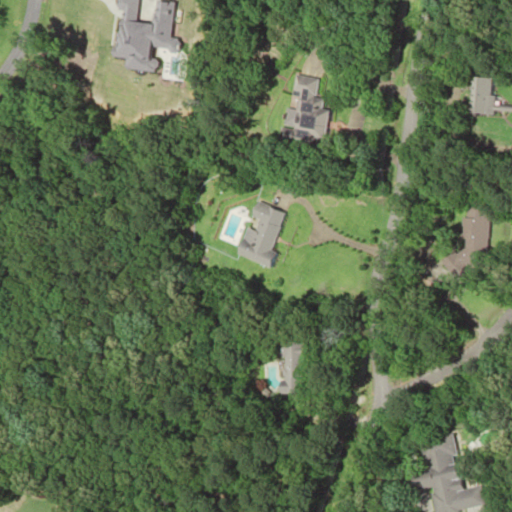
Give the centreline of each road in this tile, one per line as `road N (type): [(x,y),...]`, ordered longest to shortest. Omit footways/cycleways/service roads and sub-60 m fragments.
road 1 (residential): [(427,0),(367,296),(377,394),(338,511)]
road 2 (residential): [(377,394),(477,351),(511,322)]
